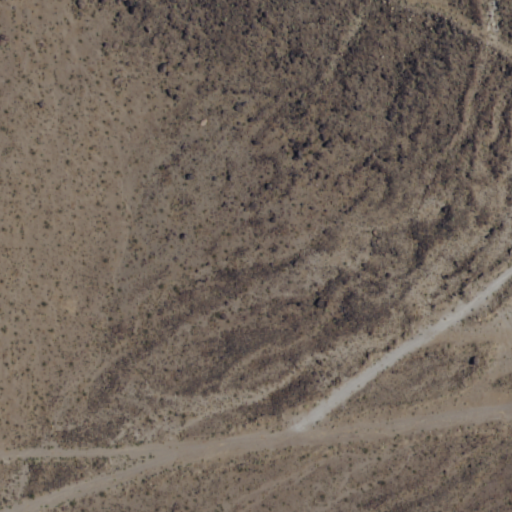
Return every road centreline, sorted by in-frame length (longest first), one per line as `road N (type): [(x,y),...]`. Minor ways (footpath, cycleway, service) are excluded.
road 1 (track): [(511,411),(300,431),(15,511)]
road 2 (track): [(239,448),(0,451)]
